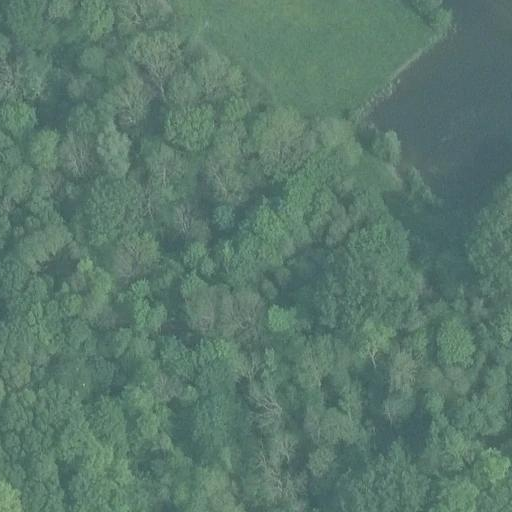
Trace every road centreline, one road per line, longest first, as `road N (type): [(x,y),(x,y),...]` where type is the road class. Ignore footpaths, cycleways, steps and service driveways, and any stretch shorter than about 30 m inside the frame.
road 1 (unknown): [(114,0),(152,36),(223,157),(342,263),(361,293),(399,400),(450,454),(511,486)]
road 2 (unknown): [(0,346),(62,370),(125,306),(129,285),(91,283),(53,267),(0,207)]
